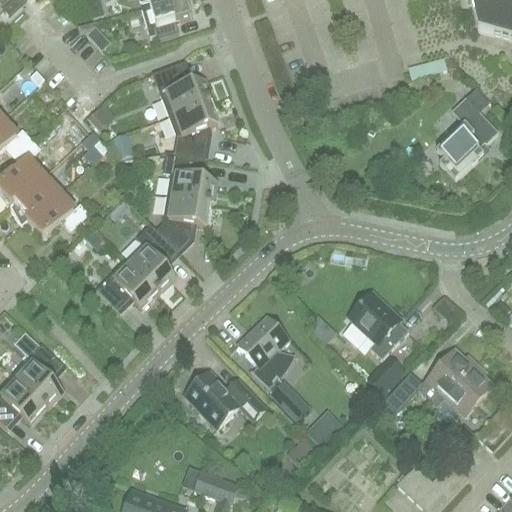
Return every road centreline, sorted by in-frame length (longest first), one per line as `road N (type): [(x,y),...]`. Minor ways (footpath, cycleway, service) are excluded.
road 1 (tertiary): [(322,226),(257,266),(13,511)]
road 2 (residential): [(27,20),(89,87),(233,30)]
road 3 (residential): [(322,226),(233,30)]
road 4 (tertiary): [(452,249),(322,226)]
